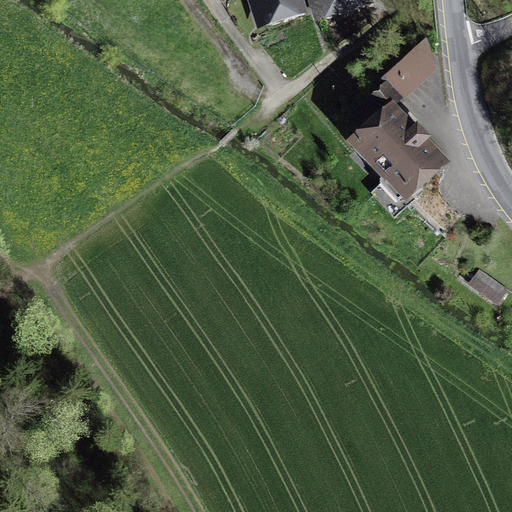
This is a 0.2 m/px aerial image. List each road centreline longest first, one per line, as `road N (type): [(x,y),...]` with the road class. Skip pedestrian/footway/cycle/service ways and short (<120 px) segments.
road 1 (track): [(200,511),(44,270),(380,25),(454,21)]
road 2 (unclassified): [(511,210),(471,139),(459,59)]
